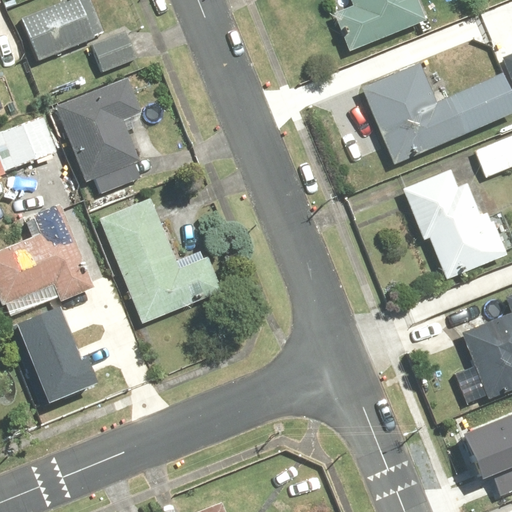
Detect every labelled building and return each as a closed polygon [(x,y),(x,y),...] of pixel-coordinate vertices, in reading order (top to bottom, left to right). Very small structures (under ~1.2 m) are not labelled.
[(81,0),(61,0),(21,17),(39,60),(97,36),(81,0)] [(333,13),(350,53),(432,19),(424,0),(351,0),(353,5),(333,13)] [(129,28),(93,43),(106,73),(142,59),(129,28)] [(426,58),(361,85),(393,162),(511,113),(511,86),(505,70),(442,96),(426,58)] [(129,77),(59,105),(96,196),(149,175),(125,118),(143,111),(129,77)] [(45,111),(0,128),(0,169),(2,175),(62,153),(45,111)] [(511,134),(474,150),(486,177),(511,165),(511,134)] [(471,156),(404,183),(445,280),(511,252),(471,156)] [(155,193),(101,215),(146,323),(228,290),(210,245),(181,257),(155,193)] [(104,288),(68,199),(32,214),(38,230),(0,245),(0,291),(6,306),(53,286),(61,305),(104,288)] [(511,292),(453,317),(488,399),(511,389),(511,292)] [(56,307),(12,326),(45,404),(95,383),(83,354),(77,357),(56,307)] [(511,420),(464,440),(490,507),(511,498),(511,420)] [(232,511),(228,501),(201,511),(232,511)]
